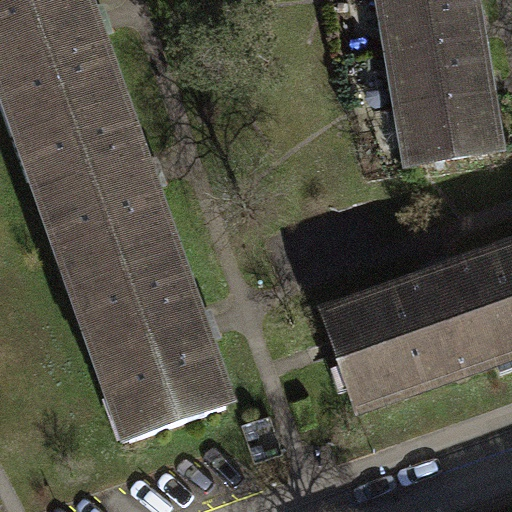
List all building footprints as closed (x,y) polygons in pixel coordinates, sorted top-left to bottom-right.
[(0,0),(0,98),(120,442),(216,409),(73,0),(0,0)] [(374,0),(384,53),(470,39),(463,0),(374,0)] [(384,53),(393,109),(479,95),(470,39),(384,53)] [(393,109),(402,165),(488,151),(479,95),(393,109)] [(511,249),(319,318),(351,409),(511,352),(511,249)]
